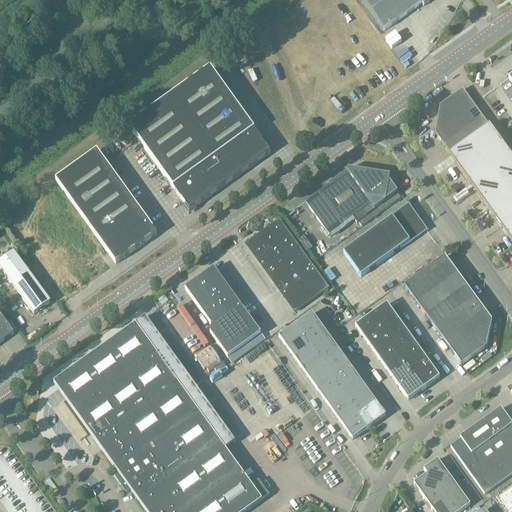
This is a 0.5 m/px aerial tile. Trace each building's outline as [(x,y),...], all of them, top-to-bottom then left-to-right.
[(360,0),(384,32),(427,0),(432,0),(433,0),(432,0),(360,0)] [(270,154),(263,144),(210,70),(129,128),(182,202),(189,212),(270,154)] [(440,107),(435,135),(437,137),(450,155),(469,141),(489,127),(487,125),(476,109),(463,91),(443,105),(440,107)] [(489,127),(469,141),(482,159),(502,145),(502,144),(489,126),(489,127)] [(450,155),(449,155),(462,174),(482,159),(469,141),(450,155)] [(511,157),(503,144),(482,159),(495,177),(511,165),(511,157)] [(157,235),(97,152),(56,181),(116,265),(157,235)] [(482,159),(462,174),(475,192),(495,177),(482,159)] [(511,165),(495,177),(508,196),(511,193),(511,165)] [(347,173),(306,203),(306,204),(329,236),(353,219),(357,224),(367,217),(366,217),(398,193),(399,193),(389,180),(390,178),(390,177),(348,170),(348,172),(347,173)] [(495,177),(475,192),(488,210),(508,196),(495,177)] [(511,200),(508,196),(488,210),(501,228),(511,220),(511,200)] [(408,207),(343,253),(361,278),(425,231),(408,207)] [(511,220),(501,228),(511,243),(511,220)] [(247,246),(295,312),(327,289),(279,222),(247,246)] [(0,264),(0,268),(34,315),(50,303),(14,254),(0,264)] [(457,275),(445,258),(404,288),(416,304),(457,275)] [(185,290),(211,326),(210,334),(228,359),(261,335),(214,270),(185,290)] [(469,291),(457,275),(416,304),(428,320),(469,291)] [(480,307),(469,291),(428,320),(439,337),(480,307)] [(355,328),(408,401),(439,379),(387,305),(355,328)] [(492,323),(481,307),(439,337),(461,367),(486,349),(492,323)] [(279,338),(352,441),(386,418),(312,314),(279,338)] [(0,344),(14,335),(0,315),(0,344)] [(136,326),(54,384),(117,472),(113,475),(120,485),(127,494),(131,491),(145,511),(247,511),(262,501),(262,502),(269,497),(258,482),(251,487),(246,479),(253,474),(250,469),(243,475),(225,450),(235,443),(145,318),(136,326)] [(222,365),(209,346),(196,355),(200,360),(198,362),(205,371),(207,370),(209,374),(222,365)] [(495,488),(511,476),(511,425),(501,410),(460,439),(475,460),(465,467),(485,495),(495,488)] [(427,475),(436,488),(450,478),(437,461),(424,471),(427,476),(427,475)] [(414,485),(423,498),(436,488),(427,475),(427,476),(414,485)] [(436,488),(445,500),(459,490),(450,478),(436,488)] [(423,498),(431,510),(445,500),(436,488),(423,498)] [(459,490),(445,500),(453,511),(462,511),(470,506),(459,490)] [(511,491),(500,500),(509,511),(511,510),(511,491)] [(453,511),(445,500),(431,510),(433,511),(453,511)]
